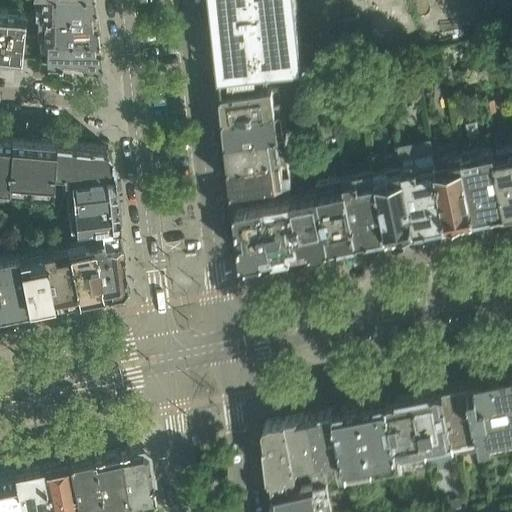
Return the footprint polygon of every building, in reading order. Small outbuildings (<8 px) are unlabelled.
[(95,12),(94,0),(34,0),(34,12),(36,12),(95,12)] [(305,61),(298,0),(213,0),(223,89),(269,83),(266,66),(305,61)] [(0,54),(19,56),(24,7),(16,6),(3,6),(0,39),(0,54)] [(95,12),(36,12),(36,36),(40,36),(98,36),(95,12)] [(343,53),(364,49),(360,17),(340,19),(340,20),(344,19),(345,35),(342,36),(343,53)] [(98,36),(40,36),(40,58),(95,63),(100,58),(98,36)] [(269,83),(223,89),(227,116),(284,108),(280,82),(269,84),(269,83)] [(284,108),(227,116),(229,138),(288,131),(284,108)] [(288,131),(229,138),(232,163),(291,154),(288,131)] [(0,186),(6,187),(10,135),(0,134),(0,186)] [(26,198),(31,137),(10,135),(6,187),(18,187),(17,197),(26,198)] [(52,171),(55,139),(31,137),(26,198),(36,199),(36,189),(50,190),(50,188),(51,179),(52,171)] [(80,174),(79,141),(55,139),(52,171),(64,172),(65,177),(80,174)] [(113,169),(111,149),(105,144),(79,141),(80,174),(113,169)] [(496,145),(464,151),(477,215),(509,208),(497,152),(496,145)] [(511,149),(497,152),(509,208),(511,207),(511,149)] [(464,151),(437,157),(450,220),(477,215),(464,151)] [(291,154),(232,163),(235,187),(244,186),(256,184),(295,179),(291,154)] [(450,220),(437,157),(406,163),(419,226),(450,220)] [(419,226),(406,163),(379,168),(391,232),(419,226)] [(347,175),(349,181),(360,238),(391,232),(379,168),(347,175)] [(80,174),(65,177),(51,179),(50,188),(69,186),(74,226),(99,223),(119,219),(113,169),(80,174)] [(315,177),(291,181),(292,190),(317,186),(315,177)] [(320,188),(321,192),(331,244),(360,238),(349,181),(320,188)] [(321,192),(293,197),(305,249),(331,244),(321,192)] [(184,204),(183,197),(175,198),(176,205),(184,204)] [(293,197),(266,203),(276,255),(305,249),(293,197)] [(266,203),(237,208),(243,256),(249,261),(276,255),(266,203)] [(53,300),(43,249),(42,246),(34,205),(9,207),(17,249),(28,305),(53,300)] [(126,280),(119,219),(99,223),(101,235),(92,237),(102,291),(121,287),(126,280)] [(84,245),(68,248),(77,295),(102,291),(92,237),(83,238),(84,245)] [(77,295),(68,248),(53,251),(52,245),(42,246),(43,249),(53,300),(77,295)] [(28,305),(17,249),(0,252),(0,300),(2,311),(28,305)] [(511,370),(471,379),(482,435),(483,441),(494,438),(494,436),(511,432),(511,370)] [(482,435),(471,379),(444,384),(456,446),(469,443),(467,438),(482,435)] [(456,446),(444,384),(416,390),(429,452),(456,446)] [(429,452),(416,390),(389,395),(402,457),(429,452)] [(405,470),(402,457),(389,395),(336,406),(345,453),(349,474),(374,468),(376,476),(405,470)] [(336,406),(309,411),(321,467),(324,467),(333,465),(331,456),(345,453),(336,406)] [(321,467),(309,411),(287,416),(299,471),(312,468),(315,484),(327,481),(324,467),(321,467)] [(299,471),(287,416),(268,419),(267,420),(266,421),(265,422),(265,423),(265,424),(265,425),(274,493),(291,489),(288,474),(299,471)] [(141,445),(118,449),(130,511),(156,507),(148,449),(141,445)] [(118,449),(94,454),(105,511),(129,511),(130,511),(118,449)] [(105,511),(94,454),(69,459),(79,511),(105,511)] [(79,511),(69,459),(41,465),(46,490),(50,511),(79,511)] [(41,465),(14,470),(19,496),(46,490),(41,465)] [(14,470),(0,473),(0,511),(22,511),(19,496),(14,470)] [(334,511),(327,481),(315,484),(291,489),(274,493),(276,511),(334,511)]
